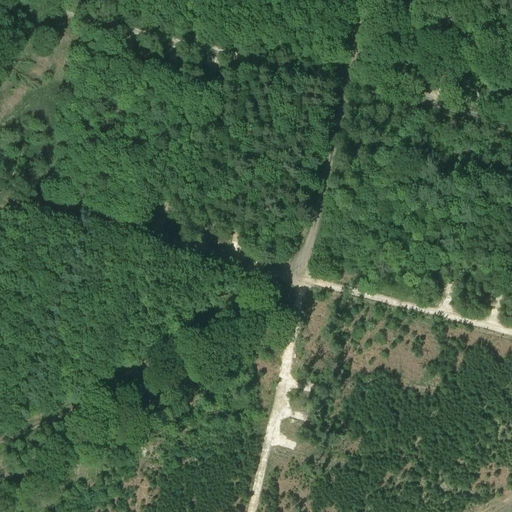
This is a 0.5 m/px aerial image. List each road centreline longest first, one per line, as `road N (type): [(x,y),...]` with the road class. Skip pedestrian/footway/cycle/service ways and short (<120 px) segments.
road 1 (track): [(40,3),(511,125)]
road 2 (track): [(0,441),(138,366),(284,267)]
road 3 (track): [(284,267),(69,208),(36,206),(0,218)]
road 4 (track): [(368,0),(306,247),(284,267)]
road 5 (track): [(253,511),(302,273)]
road 6 (track): [(302,273),(511,329)]
